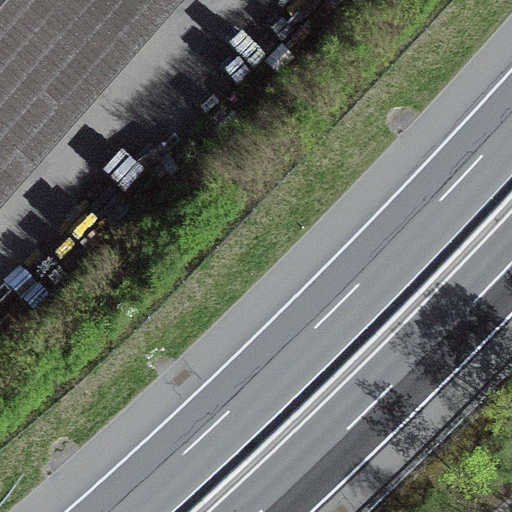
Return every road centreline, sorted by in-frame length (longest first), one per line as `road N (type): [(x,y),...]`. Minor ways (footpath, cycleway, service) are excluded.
road 1 (motorway): [(511,121),(300,342),(117,511)]
road 2 (motorway): [(258,511),(511,261)]
